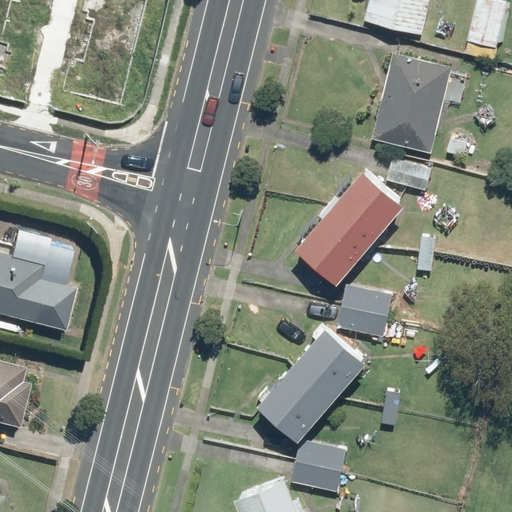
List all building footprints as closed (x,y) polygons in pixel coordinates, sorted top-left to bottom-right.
[(22,0),(17,26),(64,37),(67,25),(110,35),(118,0),(22,0)] [(430,0),(371,0),(367,15),(423,29),(430,0)] [(508,0),(478,0),(467,49),(496,56),(508,0)] [(455,64),(395,48),(374,128),(434,143),(455,64)] [(434,162),(397,155),(393,178),(429,185),(434,162)] [(409,200),(370,163),(301,236),(341,273),(409,200)] [(436,232),(422,231),(420,265),(434,266),(436,232)] [(39,256),(0,246),(0,307),(37,317),(48,273),(35,270),(39,256)] [(395,288),(348,281),(341,323),(389,331),(395,288)] [(370,354),(331,319),(262,397),(301,432),(370,354)] [(29,376),(19,374),(23,357),(0,352),(0,415),(20,420),(29,376)] [(402,387),(387,385),(384,420),(398,421),(402,387)] [(346,442),(300,434),(293,478),(339,485),(346,442)] [(305,511),(289,471),(236,492),(244,511),(305,511)]
